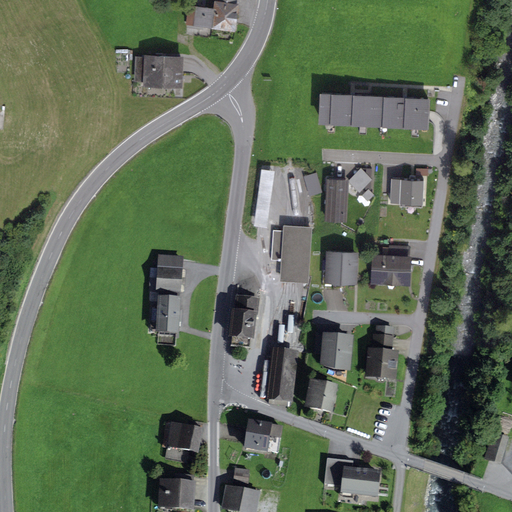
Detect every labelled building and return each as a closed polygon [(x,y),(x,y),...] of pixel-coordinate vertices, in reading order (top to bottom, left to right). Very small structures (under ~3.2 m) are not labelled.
[(215,9),(213,26),(234,29),(237,4),(216,2),(215,9)] [(201,28),(202,24),(213,26),(215,9),(189,5),(187,22),(190,23),(195,23),(195,27),(201,28)] [(146,82),(180,84),(181,57),(147,56),(147,57),(137,57),(136,79),(146,80),(146,82)] [(419,125),(427,125),(428,99),(322,93),(321,120),(328,120),(335,120),(360,122),(367,122),(380,123),(387,123),(412,124),(419,125)] [(362,164),(349,177),(361,189),(374,176),(362,164)] [(311,194),(320,191),(315,174),(306,177),(311,194)] [(327,175),(327,218),(349,218),(349,175),(327,175)] [(424,202),(425,176),(392,175),(391,201),(424,202)] [(281,260),(280,279),(286,279),(293,280),(309,280),(312,225),(297,224),(289,224),(284,223),(283,230),(273,230),(272,259),(281,260)] [(382,281),(407,283),(408,270),(408,265),(409,247),(390,246),(389,256),(375,255),(374,270),(382,270),(382,281)] [(342,280),(354,280),(355,253),(329,252),(328,271),(324,270),(323,286),(342,287),(342,280)] [(153,276),(152,284),(156,284),(156,291),(161,292),(178,293),(181,259),(158,257),(157,277),(153,276)] [(374,281),(382,281),(382,270),(374,270),(374,281)] [(160,299),(179,300),(178,293),(161,292),(160,299)] [(160,299),(158,332),(176,333),(177,326),(181,327),(182,312),(178,312),(179,300),(160,299)] [(232,336),(251,339),(253,322),(255,301),(240,299),(238,314),(234,314),(233,325),(231,336),(232,336)] [(394,378),(396,354),(390,353),(385,353),(385,349),(391,349),(392,329),(377,327),(376,337),(374,337),(373,352),(370,351),(367,375),(376,376),(376,378),(379,380),(382,381),(385,378),(385,377),(394,378)] [(231,346),(250,349),(251,339),(232,336),(231,346)] [(348,368),(351,340),(317,337),(315,353),(323,354),(322,363),(323,363),(335,367),(347,368),(348,368)] [(270,398),(288,401),(294,353),(275,351),(269,398),(270,398)] [(345,371),(347,371),(347,368),(335,367),(323,363),(322,367),(324,367),(323,369),(334,372),(345,373),(345,371)] [(308,408),(331,412),(336,388),(313,383),(308,408)] [(163,446),(169,448),(166,459),(186,463),(188,452),(197,453),(201,431),(201,427),(195,426),(173,422),(173,425),(168,424),(163,446)] [(250,423),(246,448),(277,453),(281,428),(250,423)] [(493,435),(485,459),(500,463),(507,439),(493,435)] [(341,479),(343,461),(327,459),(325,478),(341,479)] [(324,485),(343,487),(345,470),(352,471),(353,462),(343,461),(341,479),(325,478),(324,485)] [(247,486),(249,471),(236,470),(234,485),(247,486)] [(376,496),(378,474),(352,471),(345,470),(343,487),(343,492),(353,493),(376,496)] [(162,483),(160,507),(192,509),(193,485),(193,484),(193,477),(175,476),(175,483),(162,483)] [(226,487),(222,507),(246,511),(255,511),(259,493),(226,487)]
